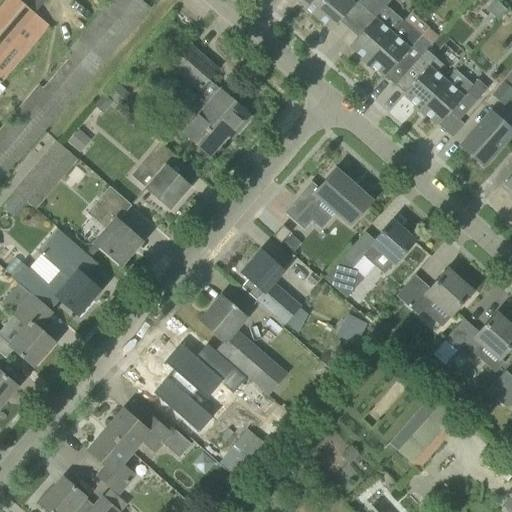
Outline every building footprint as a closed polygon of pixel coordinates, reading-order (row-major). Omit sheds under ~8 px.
[(0,129),(0,181),(149,8),(139,0),(113,0),(65,57),(68,60),(42,90),(38,86),(0,129)] [(17,0),(7,0),(0,9),(0,83),(48,26),(34,14),(17,0)] [(295,0),(313,15),(325,0),(295,0)] [(325,0),(313,15),(331,31),(354,6),(355,7),(360,7),(361,6),(365,10),(368,7),(373,0),(325,0)] [(365,65),(403,22),(386,7),(392,0),(373,0),(368,7),(378,16),(349,47),(361,58),(359,60),(365,65)] [(498,21),(507,11),(494,0),(486,10),(498,21)] [(404,21),(403,22),(365,65),(370,70),(372,68),(384,78),(385,77),(394,86),(423,53),(423,54),(426,51),(431,46),(405,22),(404,21)] [(190,46),(170,69),(197,93),(217,70),(190,46)] [(413,108),(419,113),(427,103),(447,81),(438,73),(443,67),(436,60),(426,51),(423,54),(423,53),(394,86),(404,94),(403,95),(405,97),(409,103),(413,104),(415,105),(413,108)] [(447,81),(427,103),(419,113),(424,117),(426,115),(428,117),(429,121),(435,124),(438,126),(450,112),(459,121),(478,100),(487,90),(477,81),(472,87),(455,71),(447,81)] [(504,106),(511,96),(511,89),(504,82),(492,96),(504,106)] [(116,83),(105,95),(113,102),(118,107),(129,94),(116,83)] [(220,91),(182,134),(209,157),(227,136),(231,139),(250,117),(220,91)] [(105,95),(104,94),(94,106),(102,114),(113,102),(105,95)] [(511,132),(491,113),(461,147),(483,167),(511,133),(511,132)] [(80,154),(91,140),(76,129),(66,142),(80,154)] [(15,193),(26,202),(29,205),(71,155),(56,142),(13,192),(15,193)] [(170,171),(178,162),(179,161),(160,144),(142,164),(158,178),(147,190),(154,197),(170,210),(189,187),(188,186),(174,174),(170,171)] [(357,190),(355,193),(348,186),(349,184),(334,171),(318,189),(311,182),(283,213),(304,231),(316,218),(311,213),(322,201),(350,226),(371,202),(357,190)] [(511,174),(503,184),(511,192),(511,174)] [(107,231),(96,245),(120,266),(142,242),(118,222),(130,206),(109,189),(87,215),(107,231)] [(15,193),(2,208),(13,217),(26,202),(15,193)] [(392,222),(373,245),(370,249),(360,240),(324,279),(335,288),(347,299),(364,279),(352,269),(364,257),(384,275),(414,241),(392,222)] [(281,244),(290,233),(282,226),(273,237),(281,244)] [(92,266),(57,236),(41,255),(60,271),(48,286),(23,266),(12,278),(49,308),(57,298),(78,316),(99,291),(83,277),(92,266)] [(256,301),(274,316),(286,326),(300,310),(274,288),(286,274),(260,251),(241,274),(263,293),(256,301)] [(448,315),(471,292),(447,271),(430,290),(414,276),(396,296),(417,315),(431,300),(448,315)] [(1,304),(15,315),(27,326),(9,347),(14,351),(33,367),(54,343),(38,329),(51,314),(17,286),(1,304)] [(270,396),(286,377),(233,330),(244,317),(221,297),(200,321),(210,330),(201,339),(217,352),(219,350),(270,396)] [(465,358),(471,351),(490,368),(495,373),(504,364),(499,358),(511,344),(511,328),(496,314),(478,332),(464,320),(445,341),(457,352),(465,358)] [(371,324),(366,330),(378,340),(382,334),(380,332),(385,326),(376,318),(375,319),(371,324)] [(356,344),(364,328),(345,319),(338,335),(356,344)] [(3,342),(0,344),(0,355),(5,360),(14,351),(9,347),(3,342)] [(166,379),(153,394),(198,434),(211,419),(189,400),(196,392),(206,400),(220,384),(232,395),(245,380),(206,346),(195,359),(179,345),(163,363),(174,372),(167,380),(166,379)] [(0,405),(16,387),(0,372),(0,366),(5,360),(0,355),(0,405)] [(448,368),(445,366),(433,355),(421,368),(436,381),(448,368)] [(511,379),(505,372),(488,391),(507,409),(511,403),(511,379)] [(459,422),(441,405),(400,450),(419,466),(459,422)] [(153,452),(160,443),(179,459),(191,446),(173,429),(169,433),(150,416),(141,426),(123,410),(105,431),(130,454),(141,441),(153,452)] [(277,410),(271,417),(283,428),(289,421),(277,410)] [(130,454),(105,431),(87,451),(105,467),(97,476),(116,493),(132,474),(121,464),(130,454)] [(511,467),(495,452),(485,463),(507,482),(511,476),(511,467)] [(228,476),(221,485),(231,493),(238,484),(228,476)] [(81,498),(83,496),(63,479),(40,505),(48,511),(115,511),(102,499),(101,498),(92,508),(81,498)] [(306,494),(292,504),(297,511),(303,511),(313,505),(306,494)]
